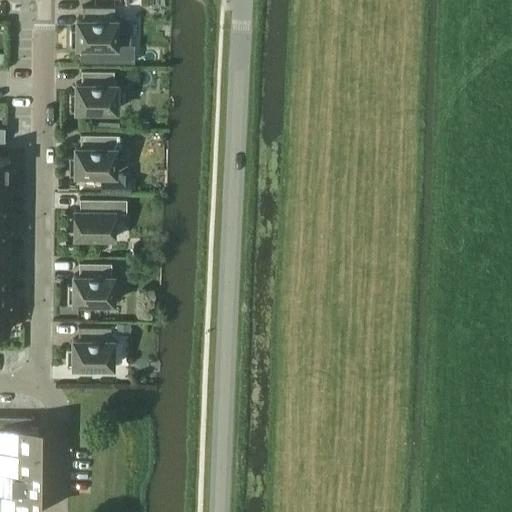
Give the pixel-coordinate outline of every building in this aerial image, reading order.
[(89,6),(89,17),(80,17),(80,26),(74,26),(73,45),(119,45),(120,18),(117,18),(118,5),(85,5),(85,6),(89,6)] [(72,90),(72,109),(118,109),(119,82),(116,82),(117,69),(84,69),(84,70),(88,70),(88,81),(79,81),(78,90),(72,90)] [(135,119),(135,128),(148,128),(148,120),(135,119)] [(129,131),(129,144),(146,144),(146,131),(129,131)] [(122,147),(122,133),(83,133),(83,134),(87,134),(87,146),(78,145),(77,154),(71,154),(71,173),(117,173),(118,147),(122,147)] [(0,178),(21,178),(21,167),(11,167),(11,156),(0,155),(0,178)] [(100,180),(100,192),(128,193),(128,174),(119,173),(119,180),(100,180)] [(20,190),(21,178),(0,178),(0,199),(11,200),(11,190),(20,190)] [(76,209),(76,237),(116,237),(117,211),(129,212),(129,197),(82,197),(82,198),(86,198),(86,207),(83,209),(76,209)] [(10,210),(11,200),(0,199),(0,221),(20,222),(20,210),(10,210)] [(20,233),(20,222),(0,221),(0,242),(10,243),(10,233),(20,233)] [(10,253),(10,243),(0,242),(0,264),(19,265),(19,253),(10,253)] [(133,242),(132,255),(147,255),(147,243),(133,242)] [(69,282),(69,301),(115,301),(116,274),(113,274),(113,261),(81,261),(81,262),(85,262),(85,273),(75,273),(75,282),(69,282)] [(0,286),(9,286),(9,276),(19,276),(19,265),(0,264),(0,286)] [(9,296),(9,286),(0,286),(0,307),(18,308),(19,297),(9,296)] [(18,319),(18,308),(0,307),(0,330),(8,330),(8,319),(18,319)] [(116,323),(116,333),(129,334),(129,323),(116,323)] [(68,365),(114,365),(114,338),(112,338),(112,325),(80,325),(80,326),(84,326),(84,337),(74,337),(74,346),(68,346),(68,365)] [(0,448),(39,449),(39,426),(27,426),(27,417),(28,417),(28,416),(0,415),(0,448)] [(39,449),(0,448),(0,468),(38,469),(39,449)] [(38,469),(0,468),(0,491),(38,492),(38,469)] [(37,511),(38,492),(0,491),(0,511),(37,511)]
